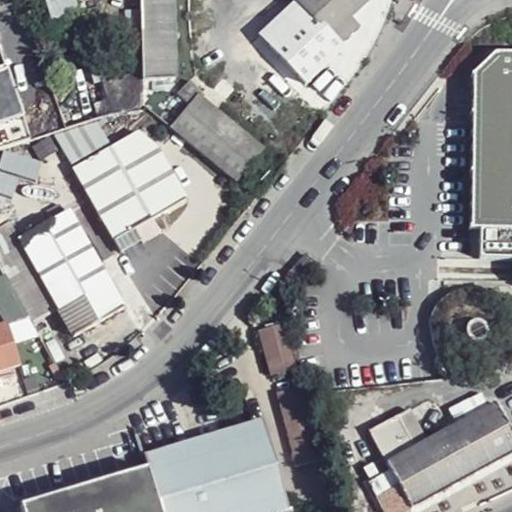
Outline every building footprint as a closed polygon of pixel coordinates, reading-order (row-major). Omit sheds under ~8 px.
[(172,0),(138,0),(139,38),(140,67),(140,82),(174,82),(172,0)] [(293,0),(290,4),(299,13),(324,39),(325,37),(342,20),(358,4),(353,0),(293,0)] [(262,48),(299,13),(290,4),(253,38),(262,48)] [(324,39),(299,13),(262,48),(299,87),(338,50),(332,44),(325,37),(324,39)] [(325,37),(332,44),(348,28),(342,20),(325,37)] [(38,57),(28,25),(14,29),(24,63),(38,58),(38,57)] [(111,75),(140,67),(139,38),(112,47),(116,64),(109,67),(111,75)] [(49,95),(38,58),(24,63),(17,65),(39,138),(48,135),(61,132),(56,116),(49,95)] [(511,58),(497,58),(476,79),(472,235),(511,236),(511,58)] [(140,92),(140,82),(140,67),(111,75),(109,67),(89,72),(92,83),(49,95),(56,116),(95,105),(96,110),(90,112),(92,122),(121,113),(118,106),(113,107),(111,101),(140,92)] [(0,74),(0,149),(33,140),(13,70),(0,74)] [(195,89),(186,81),(174,94),(185,102),(195,89)] [(194,99),(169,131),(233,184),(259,153),(194,99)] [(91,122),(61,132),(48,135),(72,176),(110,156),(91,122)] [(110,156),(72,176),(113,245),(149,225),(185,204),(156,155),(137,139),(110,156)] [(11,230),(0,236),(0,269),(6,280),(31,322),(33,327),(58,312),(60,318),(77,345),(126,316),(69,218),(21,245),(11,230)] [(314,261),(303,253),(288,273),(299,280),(314,261)] [(0,316),(6,329),(31,322),(6,280),(0,282),(0,316)] [(33,327),(36,331),(60,318),(58,312),(33,327)] [(275,322),(257,327),(267,355),(260,358),(265,373),(289,365),(275,322)] [(267,355),(257,327),(251,330),(260,358),(267,355)] [(0,375),(18,370),(6,329),(0,330),(0,375)] [(63,386),(67,384),(62,375),(58,378),(63,386)] [(273,393),(276,403),(299,396),(296,385),(273,393)] [(299,396),(276,403),(283,425),(307,417),(299,396)] [(430,439),(387,463),(399,484),(412,508),(466,479),(511,453),(511,434),(495,403),(430,439)] [(368,428),(387,463),(430,439),(412,405),(368,428)] [(292,511),(259,417),(142,458),(144,464),(160,511),(292,511)] [(319,451),(307,417),(283,425),(295,459),(319,451)] [(160,511),(146,470),(24,511),(160,511)] [(385,511),(405,511),(412,508),(399,484),(377,496),(385,511)]
